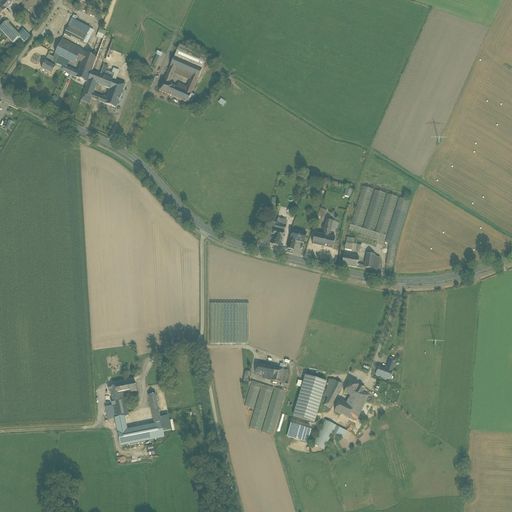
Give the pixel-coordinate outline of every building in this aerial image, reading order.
[(0,3),(0,16),(14,0),(5,0),(2,5),(0,3)] [(90,29),(72,20),(68,26),(87,36),(90,29)] [(20,36),(6,22),(0,27),(0,30),(13,44),(20,38),(21,37),(20,36)] [(87,36),(68,26),(65,33),(83,43),(84,42),(87,36)] [(87,36),(84,42),(87,43),(93,31),(90,29),(87,36)] [(97,37),(103,39),(104,35),(106,35),(107,32),(99,29),(97,37)] [(30,37),(25,31),(20,36),(21,37),(20,38),(24,42),(30,37)] [(104,37),(93,68),(92,72),(100,75),(104,66),(113,40),(104,37)] [(52,61),(50,65),(55,67),(60,57),(70,62),(72,58),(77,61),(82,50),(62,40),(53,58),(52,61)] [(207,58),(179,46),(174,57),(202,69),(207,58)] [(158,51),(153,65),(156,66),(160,56),(162,57),(163,53),(158,51)] [(96,58),(85,52),(78,72),(90,78),(92,72),(93,68),(96,58)] [(202,69),(174,57),(170,67),(176,70),(174,74),(190,81),(192,77),(198,79),(202,69)] [(50,65),(45,62),(42,69),(52,75),(56,67),(55,67),(50,65)] [(72,70),(62,66),(62,67),(63,67),(61,71),(69,75),(72,70)] [(113,69),(104,66),(100,75),(110,79),(113,69)] [(170,67),(165,78),(171,81),(174,74),(176,70),(170,67)] [(90,78),(78,72),(76,78),(87,83),(88,83),(90,78)] [(100,75),(92,72),(90,78),(88,83),(87,83),(83,95),(92,99),(93,94),(97,85),(100,75)] [(100,75),(97,85),(110,90),(113,80),(110,79),(100,75)] [(180,85),(178,88),(177,87),(177,88),(173,86),(169,95),(187,104),(198,79),(192,77),(190,81),(187,88),(180,85)] [(125,85),(113,80),(110,90),(108,93),(120,98),(125,85)] [(173,86),(164,82),(159,91),(169,96),(169,95),(173,86)] [(120,98),(108,93),(106,99),(104,104),(116,109),(120,98)] [(92,99),(83,95),(81,101),(87,103),(90,104),(92,99)] [(362,186),(349,231),(384,242),(398,198),(387,194),(375,233),(374,233),(386,194),(375,190),(363,229),(361,229),(373,190),(362,186)] [(351,197),(353,189),(346,188),(344,196),(351,197)] [(399,198),(385,242),(389,243),(396,246),(410,201),(399,198)] [(324,230),(331,232),(333,222),(326,220),(325,226),(324,230)] [(276,224),(266,221),(264,227),(275,230),(276,224)] [(286,226),(277,224),(276,224),(275,230),(284,233),(286,226)] [(275,230),(264,227),(260,243),(270,245),(275,230)] [(284,233),(275,230),(270,245),(280,248),(284,233)] [(324,230),(323,236),(315,234),(312,245),(333,249),(335,238),(328,237),(328,235),(330,236),(331,232),(324,230)] [(302,232),(300,232),(299,232),(292,231),(290,239),(289,239),(287,249),(293,250),(295,242),(296,241),(304,243),(306,234),(303,233),(302,232)] [(377,241),(357,234),(355,238),(355,241),(369,245),(375,247),(377,241)] [(355,239),(347,238),(345,250),(351,251),(352,244),(354,245),(355,239)] [(361,243),(355,242),(354,245),(352,244),(351,251),(360,252),(361,243)] [(389,243),(386,265),(393,266),(396,246),(389,243)] [(374,259),(375,256),(369,255),(367,254),(365,266),(360,265),(360,269),(364,269),(365,268),(372,270),(374,259)] [(358,257),(344,255),(342,266),(358,268),(359,265),(357,264),(358,257)] [(247,304),(208,305),(208,343),(248,342),(247,304)] [(275,367),(257,364),(255,373),(265,375),(264,379),(272,381),(275,368),(275,367)] [(387,368),(386,369),(379,367),(376,375),(384,378),(384,379),(386,380),(387,380),(389,380),(392,371),(393,368),(388,366),(387,368)] [(283,369),(275,368),(272,381),(281,383),(283,369)] [(326,382),(305,376),(293,416),(314,422),(326,382)] [(359,385),(350,381),(344,393),(350,396),(352,397),(355,390),(358,391),(361,386),(359,385)] [(135,382),(118,386),(120,393),(124,392),(130,391),(131,393),(137,391),(135,382)] [(252,382),(244,406),(253,409),(259,389),(261,389),(249,429),(260,432),(273,388),(252,382)] [(336,382),(324,406),(330,409),(340,390),(339,390),(341,385),(336,382)] [(120,393),(118,386),(110,387),(113,406),(116,418),(124,417),(128,416),(124,392),(120,393)] [(358,391),(355,390),(352,397),(350,396),(346,404),(340,401),(335,411),(356,422),(369,396),(363,393),(365,389),(361,386),(358,391)] [(281,391),(275,389),(261,432),(273,436),(286,392),(281,391)] [(161,423),(155,394),(149,395),(154,424),(161,423)] [(116,418),(113,406),(105,407),(107,420),(116,418)] [(124,417),(116,418),(118,431),(120,441),(152,435),(163,433),(161,423),(154,424),(126,429),(124,417)] [(325,421),(313,445),(324,450),(336,426),(325,421)] [(291,425),(287,437),(307,443),(311,431),(291,425)] [(152,435),(120,441),(121,446),(152,440),(152,435)] [(75,502),(67,500),(65,509),(64,509),(63,511),(73,511),(74,509),(73,509),(75,502)]
